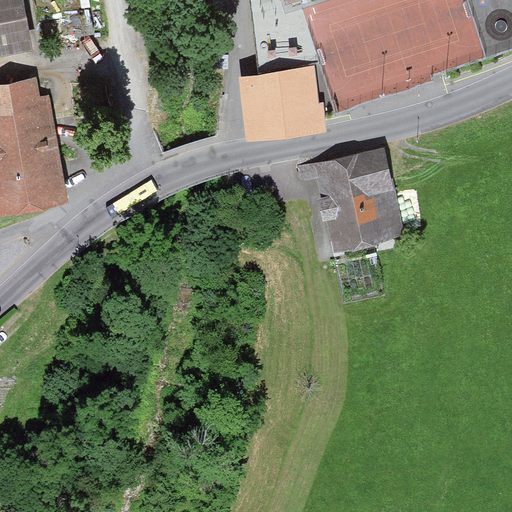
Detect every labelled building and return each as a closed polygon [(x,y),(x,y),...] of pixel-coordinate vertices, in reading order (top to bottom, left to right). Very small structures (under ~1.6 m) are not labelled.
[(26,0),(0,0),(0,50),(35,44),(26,0)] [(88,0),(34,0),(42,35),(94,24),(88,0)] [(465,0),(331,0),(305,9),(340,108),(486,57),(465,0)] [(318,68),(241,75),(246,130),(323,124),(318,68)] [(46,77),(0,85),(0,200),(2,209),(70,196),(46,77)] [(387,148),(298,166),(301,179),(321,176),(339,247),(393,236),(382,188),(395,185),(387,148)]
